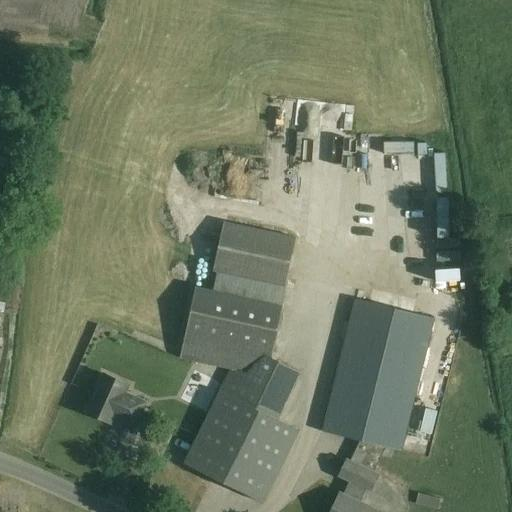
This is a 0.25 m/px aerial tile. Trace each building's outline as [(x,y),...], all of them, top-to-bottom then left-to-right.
[(313,176),(330,176),(331,137),(314,136),(313,176)] [(224,223),(214,272),(217,273),(218,273),(286,286),(296,237),(224,223)] [(437,225),(413,225),(414,263),(419,263),(419,272),(438,271),(437,225)] [(196,287),(182,358),(233,368),(269,375),(272,359),(283,304),(286,286),(218,273),(217,273),(214,290),(196,287)] [(360,441),(385,447),(402,452),(435,319),(356,299),(324,432),(360,441)] [(233,368),(221,392),(278,420),(302,373),(272,359),(269,375),(233,368)] [(137,426),(147,402),(126,393),(130,386),(104,374),(87,413),(112,424),(116,417),(137,426)] [(194,446),(185,464),(264,503),(300,431),(282,422),(278,420),(221,392),(194,446)] [(374,472),(385,447),(360,441),(351,462),(348,460),(340,477),(350,482),(344,496),(341,494),(332,511),(379,511),(360,503),(366,489),(372,492),(379,475),(374,472)]
